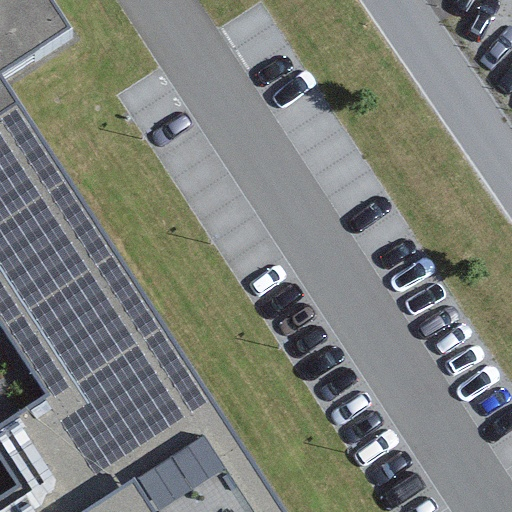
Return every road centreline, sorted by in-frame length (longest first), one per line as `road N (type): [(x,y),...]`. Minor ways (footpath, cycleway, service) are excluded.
road 1 (unknown): [(443,511),(302,274),(269,199),(254,129),(265,57),(291,0)]
road 2 (residential): [(404,0),(511,162)]
